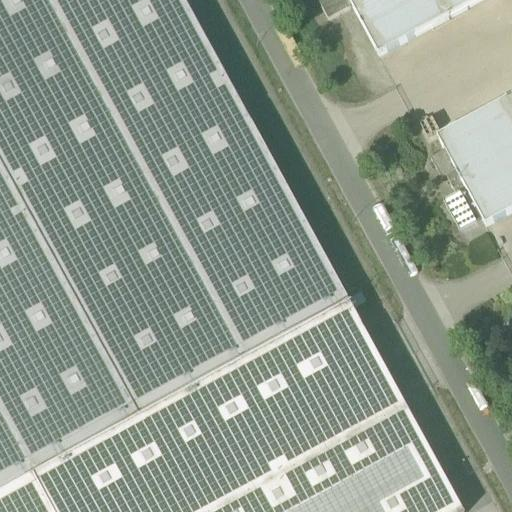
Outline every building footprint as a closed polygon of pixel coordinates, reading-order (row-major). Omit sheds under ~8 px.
[(0,0),(0,494),(343,307),(175,0),(0,0)] [(316,0),(329,23),(340,17),(353,10),(379,59),(486,0),(316,0)] [(511,99),(438,141),(445,153),(455,173),(446,178),(458,200),(454,203),(468,228),(482,221),(486,229),(511,214),(511,99)] [(441,180),(446,178),(455,173),(445,153),(431,161),(441,180)] [(455,511),(343,307),(0,494),(0,511),(455,511)]
